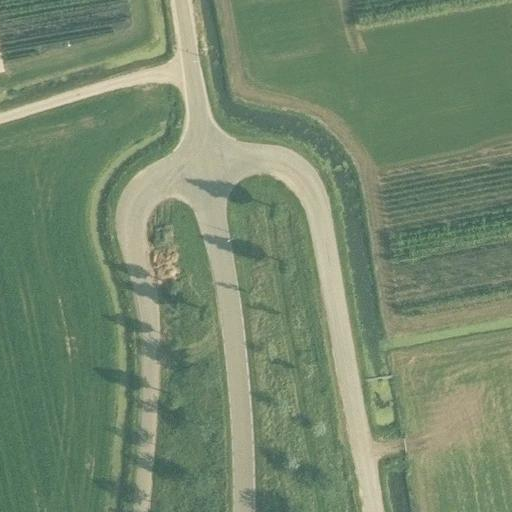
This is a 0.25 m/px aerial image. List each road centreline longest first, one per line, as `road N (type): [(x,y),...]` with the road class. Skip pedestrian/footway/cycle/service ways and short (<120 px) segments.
road 1 (unclassified): [(373,511),(314,198),(299,175),(273,160),(204,163)]
road 2 (unclassified): [(139,511),(150,339),(131,213),(157,180),(204,163)]
road 3 (unclassified): [(243,511),(237,370),(204,163)]
road 4 (unclassified): [(204,163),(179,0)]
